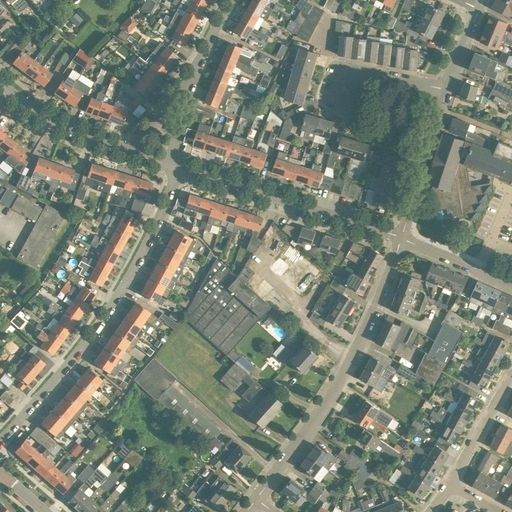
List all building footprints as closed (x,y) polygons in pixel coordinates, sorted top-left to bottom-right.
[(9,23),(0,16),(9,7),(3,0),(0,0),(0,23),(5,28),(9,23)] [(5,0),(11,6),(16,12),(18,12),(20,12),(22,11),(25,9),(26,7),(26,5),(26,3),(23,0),(5,0)] [(156,3),(150,0),(145,0),(141,9),(150,14),(156,3)] [(177,9),(185,12),(182,17),(195,24),(201,13),(175,0),(174,0),(173,4),(178,7),(177,9)] [(175,0),(201,13),(207,3),(202,0),(175,0)] [(273,10),(266,6),(254,0),(253,0),(247,11),(260,18),(267,21),(271,15),(277,18),(279,14),(273,10)] [(295,6),(308,15),(311,11),(313,6),(307,3),(308,0),(300,0),(296,5),(295,6)] [(333,0),(327,0),(323,8),(330,11),(334,2),(335,1),(333,0)] [(396,0),(385,0),(384,4),(386,5),(383,11),(390,14),(392,8),(396,0)] [(409,12),(414,0),(404,0),(401,8),(409,12)] [(511,18),(511,0),(496,0),(493,7),(511,18)] [(330,11),(335,13),(339,4),(334,2),(330,11)] [(325,11),(313,5),(313,6),(311,11),(322,17),(325,11)] [(430,6),(423,18),(417,15),(423,19),(438,26),(444,13),(430,6)] [(344,8),(341,14),(346,17),(350,11),(344,8)] [(242,21),(254,28),(260,18),(247,11),(242,21)] [(319,22),(322,17),(311,11),(308,15),(308,16),(319,22)] [(348,18),(354,21),(356,18),(353,17),(354,14),(350,12),(348,18)] [(76,27),(82,20),(75,14),(69,20),(76,27)] [(170,24),(190,35),(195,24),(182,17),(175,14),(172,20),(166,17),(164,21),(170,24)] [(316,27),(319,22),(308,16),(305,21),(316,27)] [(390,16),(385,28),(392,29),(391,29),(394,30),(405,32),(406,33),(406,32),(409,27),(405,24),(396,20),(396,19),(390,16)] [(130,17),(120,26),(128,34),(137,24),(130,17)] [(485,30),(502,37),(507,23),(490,17),(485,30)] [(161,26),(167,29),(170,24),(164,21),(159,19),(157,22),(162,25),(161,26)] [(438,26),(423,19),(417,31),(432,39),(438,26)] [(247,40),(254,28),(242,21),(235,33),(247,40)] [(313,32),(316,27),(305,21),(302,26),(313,32)] [(299,31),(302,27),(295,23),(291,32),(297,35),(299,31)] [(190,35),(170,24),(167,29),(164,35),(171,39),(184,46),(190,35)] [(46,25),(38,32),(44,38),(52,31),(46,25)] [(302,27),(299,31),(310,37),(313,32),(302,26),(302,27)] [(480,43),(497,50),(502,37),(485,30),(480,43)] [(140,45),(136,41),(121,31),(116,37),(124,43),(126,40),(137,49),(140,45)] [(310,37),(299,31),(297,35),(296,37),(308,43),(310,37)] [(22,41),(27,46),(34,39),(29,34),(22,41)] [(353,39),(354,39),(354,38),(341,37),(338,56),(351,57),(353,39)] [(428,44),(417,38),(414,44),(425,50),(428,44)] [(351,58),(364,60),(366,42),(367,41),(354,39),(353,39),(351,57),(351,58)] [(19,44),(14,40),(3,52),(8,56),(19,44)] [(379,45),(379,43),(366,42),(364,60),(364,61),(377,62),(379,45)] [(169,67),(177,58),(177,57),(159,43),(151,53),(169,67)] [(225,56),(251,66),(254,60),(250,59),(252,54),(242,50),(242,49),(230,44),(225,56)] [(287,48),(282,45),(279,50),(284,53),(287,48)] [(392,46),(379,45),(377,62),(376,64),(389,65),(390,65),(392,48),(392,46)] [(404,50),(405,50),(405,49),(392,48),(390,65),(389,65),(389,66),(402,67),(404,50)] [(314,68),(318,55),(300,49),(296,62),(314,68)] [(89,58),(79,50),(71,61),(83,69),(89,58)] [(402,67),(402,69),(416,70),(418,52),(405,50),(404,50),(402,67)] [(24,73),(32,61),(21,52),(12,64),(24,73)] [(511,56),(501,52),(498,60),(511,68),(511,56)] [(58,62),(64,66),(70,56),(65,53),(58,62)] [(150,67),(161,77),(169,67),(151,53),(144,62),(143,61),(143,62),(150,67)] [(491,79),(497,63),(475,54),(469,70),(491,79)] [(220,67),(233,73),(235,67),(242,70),(241,71),(256,77),(258,70),(251,66),(225,56),(220,67)] [(42,68),(32,61),(24,73),(33,80),(42,68)] [(161,77),(150,67),(143,62),(135,71),(136,71),(142,76),(154,86),(161,77)] [(292,74),(310,80),(314,68),(296,62),(292,74)] [(133,75),(136,71),(135,71),(131,67),(130,67),(128,70),(127,71),(133,75)] [(231,78),(233,73),(220,67),(215,79),(228,85),(235,88),(249,94),(251,89),(237,83),(238,81),(231,78)] [(42,68),(33,80),(43,87),(52,76),(42,68)] [(107,72),(106,72),(101,69),(96,79),(102,82),(107,72)] [(289,87),(307,92),(310,80),(292,74),(289,87)] [(105,95),(109,97),(111,98),(118,81),(112,76),(107,89),(105,95)] [(154,86),(142,76),(133,88),(145,97),(154,86)] [(67,77),(63,83),(61,82),(53,94),(63,100),(75,83),(67,77)] [(228,85),(215,79),(210,91),(223,96),(228,99),(230,99),(233,93),(234,93),(234,94),(246,99),(249,94),(235,88),(228,85)] [(74,107),(82,95),(86,97),(90,88),(77,80),(75,83),(63,100),(74,107)] [(492,90),(511,101),(511,98),(511,89),(496,83),(492,90)] [(478,89),(476,88),(464,84),(460,97),(472,101),(481,103),(484,92),(478,89)] [(102,87),(100,93),(98,92),(95,100),(90,99),(85,112),(96,117),(102,103),(105,95),(107,89),(102,87)] [(307,92),(289,87),(285,100),(303,105),(307,92)] [(488,98),(505,108),(511,111),(511,101),(492,90),(488,98)] [(217,109),(217,108),(223,111),(231,114),(233,109),(225,106),(228,99),(223,96),(210,91),(205,103),(217,109)] [(131,104),(136,108),(138,110),(142,105),(134,99),(131,104)] [(122,126),(127,113),(127,112),(126,112),(120,110),(121,105),(114,102),(113,107),(112,107),(107,121),(122,126)] [(107,121),(112,107),(102,103),(96,117),(107,121)] [(127,112),(127,113),(131,114),(136,108),(131,104),(128,107),(126,112),(127,112)] [(244,106),(240,118),(247,120),(251,109),(244,106)] [(267,114),(270,108),(264,106),(261,112),(267,114)] [(216,113),(206,109),(203,115),(214,120),(216,113)] [(278,115),(285,121),(291,118),(295,116),(292,110),(286,113),(283,110),(278,115)] [(302,130),(306,131),(304,139),(313,142),(320,119),(306,115),(302,130)] [(333,124),(320,119),(313,142),(325,145),(323,153),(330,155),(334,143),(327,141),(328,138),(329,138),(333,124)] [(480,138),(481,137),(468,132),(470,125),(453,119),(449,132),(466,137),(464,142),(473,145),(494,154),(498,145),(480,138)] [(212,127),(211,127),(199,124),(197,132),(193,146),(204,150),(209,136),(212,127)] [(279,139),(288,142),(292,129),(283,127),(279,139)] [(267,145),(273,148),(277,135),(271,133),(267,145)] [(511,147),(499,142),(498,145),(494,154),(473,145),(464,142),(454,138),(443,134),(427,184),(432,186),(435,203),(441,202),(443,210),(449,209),(450,217),(464,214),(468,214),(469,222),(479,220),(477,212),(482,211),(481,203),(487,202),(486,195),(491,194),(490,186),(470,189),(467,166),(511,184),(511,183),(511,147)] [(6,136),(0,143),(0,158),(2,160),(16,143),(6,136)] [(220,139),(209,136),(204,150),(215,154),(220,139)] [(234,136),(232,143),(228,157),(239,161),(244,144),(246,140),(234,136)] [(351,157),(355,142),(342,138),(338,153),(351,157)] [(228,157),(232,143),(220,139),(215,154),(228,157)] [(255,150),(252,149),(254,142),(246,140),(244,144),(239,161),(251,165),(255,150)] [(369,146),(355,142),(351,157),(349,163),(362,167),(365,162),(364,161),(369,146)] [(2,160),(20,175),(29,159),(24,155),(26,152),(16,143),(2,160)] [(263,168),(267,154),(255,150),(251,165),(263,168)] [(288,163),(291,155),(279,152),(277,159),(276,159),(272,173),(284,177),(288,163)] [(332,169),(333,169),(335,163),(337,157),(331,155),(327,167),(332,169)] [(381,164),(383,158),(373,155),(371,161),(381,164)] [(33,171),(31,176),(44,181),(46,176),(50,162),(38,158),(33,171)] [(50,162),(46,176),(52,178),(50,185),(47,192),(53,194),(62,167),(50,162)] [(284,177),(296,181),(300,167),(288,163),(284,177)] [(91,187),(93,180),(99,182),(103,168),(91,164),(87,178),(86,178),(84,185),(82,192),(87,193),(89,187),(91,187)] [(328,192),(333,178),(324,175),(323,175),(323,174),(318,173),(320,166),(313,164),(311,170),(307,184),(319,188),(319,186),(323,188),(323,190),(328,192)] [(383,165),(379,178),(396,184),(400,171),(383,165)] [(74,191),(76,186),(70,184),(74,171),(62,167),(53,194),(57,196),(60,189),(61,187),(74,191)] [(300,167),(296,181),(307,184),(311,170),(300,167)] [(112,185),(116,172),(103,168),(99,182),(96,191),(98,192),(102,192),(103,191),(109,193),(112,185)] [(116,172),(112,185),(116,187),(114,194),(116,195),(114,202),(114,205),(118,206),(128,176),(116,172)] [(16,187),(26,193),(31,179),(22,175),(16,187)] [(128,201),(131,191),(136,193),(140,180),(128,176),(118,206),(124,208),(126,200),(128,201)] [(333,178),(328,192),(335,194),(339,180),(333,178)] [(392,197),(396,184),(379,178),(375,192),(392,197)] [(140,180),(136,193),(148,197),(152,184),(140,180)] [(339,180),(335,194),(340,195),(345,182),(339,180)] [(346,197),(351,184),(345,182),(340,195),(346,197)] [(351,184),(346,197),(353,199),(357,186),(351,184)] [(357,186),(353,199),(359,201),(363,188),(357,186)] [(0,199),(0,202),(6,206),(32,221),(33,220),(37,222),(17,257),(35,268),(64,216),(47,206),(44,211),(40,209),(40,208),(6,188),(0,199)] [(37,198),(39,194),(34,191),(33,191),(30,190),(28,193),(37,198)] [(388,211),(392,197),(375,192),(371,205),(388,211)] [(188,196),(182,214),(195,218),(197,212),(201,200),(188,196)] [(145,203),(134,199),(130,211),(140,215),(145,203)] [(209,216),(213,203),(201,200),(197,212),(209,216)] [(209,216),(206,223),(204,230),(207,231),(208,232),(209,233),(211,226),(219,228),(221,220),(222,220),(226,207),(213,203),(209,216)] [(230,239),(238,211),(226,207),(222,220),(228,222),(225,230),(226,230),(224,237),(230,239)] [(250,215),(238,211),(230,239),(234,240),(237,230),(243,232),(245,228),(246,228),(250,215)] [(113,216),(112,218),(109,222),(117,226),(130,233),(137,220),(124,213),(121,220),(113,216)] [(250,215),(246,228),(258,232),(262,219),(250,215)] [(109,222),(104,219),(102,224),(107,227),(104,233),(111,237),(124,244),(130,233),(117,226),(109,222)] [(190,232),(193,224),(181,220),(178,225),(190,232)] [(282,230),(298,243),(305,246),(305,243),(311,245),(315,233),(302,229),(302,230),(286,225),(282,230)] [(195,241),(192,240),(176,231),(171,239),(187,248),(191,250),(195,241)] [(336,255),(340,241),(324,235),(320,248),(328,251),(328,252),(336,255)] [(261,240),(251,236),(246,250),(252,253),(261,240)] [(105,248),(118,255),(124,244),(111,237),(109,242),(101,238),(100,240),(95,237),(92,241),(98,244),(105,248)] [(183,256),(186,258),(191,250),(187,248),(171,239),(167,247),(183,256)] [(378,269),(363,261),(364,259),(358,256),(363,247),(352,244),(350,248),(345,257),(359,265),(354,274),(353,275),(369,284),(378,269)] [(187,258),(186,258),(183,256),(167,247),(162,255),(178,264),(182,266),(187,258)] [(378,269),(385,257),(376,252),(371,250),(363,247),(358,256),(364,259),(363,261),(378,269)] [(112,266),(118,255),(105,248),(100,259),(112,266)] [(333,262),(338,265),(345,254),(340,251),(333,262)] [(182,267),(182,266),(178,264),(162,255),(158,263),(174,272),(179,275),(183,268),(182,267)] [(67,260),(59,256),(56,263),(63,267),(67,260)] [(81,262),(106,276),(112,266),(100,259),(97,263),(90,258),(88,261),(83,258),(81,262)] [(78,275),(87,280),(100,287),(106,276),(81,262),(78,266),(82,268),(78,275)] [(158,263),(153,271),(174,282),(175,283),(179,275),(174,272),(158,263)] [(441,267),(432,263),(425,281),(434,284),(441,267)] [(56,273),(60,268),(55,264),(51,269),(56,273)] [(450,270),(441,267),(434,284),(442,288),(450,270)] [(353,275),(354,274),(346,269),(343,274),(339,272),(336,278),(347,287),(351,289),(362,295),(369,284),(353,275)] [(458,274),(450,270),(442,288),(451,291),(458,274)] [(174,282),(153,271),(149,279),(169,290),(171,291),(174,285),(173,284),(174,282)] [(76,285),(80,280),(70,273),(66,279),(76,285)] [(421,280),(403,274),(400,283),(417,290),(421,280)] [(461,295),(468,278),(458,274),(451,291),(461,295)] [(335,277),(334,278),(329,286),(336,291),(333,297),(338,300),(334,307),(348,316),(356,303),(343,294),(347,287),(336,278),(335,277)] [(161,296),(161,295),(165,298),(169,290),(149,279),(145,287),(161,296)] [(489,287),(478,282),(472,296),(472,297),(469,302),(479,307),(489,287)] [(83,287),(79,292),(72,287),(66,283),(62,288),(66,290),(88,306),(95,295),(83,287)] [(414,299),(417,290),(400,283),(397,292),(414,299)] [(156,304),(161,306),(164,300),(160,297),(161,296),(145,287),(140,295),(156,304)] [(489,287),(479,307),(491,312),(500,292),(489,287)] [(69,307),(80,316),(88,306),(66,290),(62,288),(59,292),(66,296),(65,297),(72,302),(69,307)] [(28,293),(23,289),(19,293),(24,298),(28,293)] [(411,308),(414,299),(397,292),(393,301),(411,308)] [(511,297),(500,292),(491,312),(501,316),(500,317),(502,317),(511,297)] [(172,301),(177,304),(186,309),(190,302),(187,300),(186,302),(175,296),(172,301)] [(459,306),(460,307),(466,299),(461,296),(455,304),(459,306)] [(511,320),(511,297),(502,317),(500,317),(498,321),(502,323),(500,328),(498,327),(496,331),(508,337),(511,328),(503,324),(505,318),(511,320)] [(73,325),(80,316),(69,307),(65,311),(51,301),(47,307),(49,308),(55,312),(73,325)] [(393,301),(390,310),(407,317),(411,308),(393,301)] [(130,310),(151,325),(156,317),(135,303),(130,310)] [(284,328),(288,324),(269,307),(265,311),(284,328)] [(320,316),(314,312),(309,318),(322,327),(326,320),(332,323),(340,328),(348,316),(334,307),(329,314),(324,310),(320,316)] [(46,312),(52,316),(51,317),(58,322),(55,327),(66,335),(73,325),(55,312),(49,308),(46,312)] [(130,310),(125,318),(146,332),(151,325),(156,329),(151,325),(130,310)] [(457,327),(463,319),(450,311),(444,321),(463,333),(464,331),(457,327)] [(182,318),(171,312),(168,317),(178,324),(182,318)] [(10,322),(20,331),(27,322),(16,314),(10,322)] [(158,319),(161,321),(173,330),(177,325),(161,314),(158,319)] [(480,326),(482,320),(478,318),(473,316),(470,322),(480,326)] [(125,318),(120,325),(139,338),(144,331),(146,333),(146,332),(125,318)] [(492,329),(496,331),(498,327),(500,328),(502,323),(498,321),(496,320),(492,329)] [(419,333),(414,329),(404,323),(402,322),(400,327),(386,321),(376,342),(385,347),(391,350),(391,349),(396,352),(400,343),(412,349),(419,333)] [(445,364),(461,337),(463,333),(444,321),(441,324),(443,325),(435,341),(428,355),(445,364)] [(1,328),(5,332),(10,326),(10,325),(7,322),(1,328)] [(59,345),(66,335),(55,327),(51,332),(38,323),(35,327),(40,331),(59,345)] [(115,333),(133,346),(139,338),(120,325),(115,333)] [(59,345),(40,331),(36,337),(43,342),(40,347),(52,355),(59,345)] [(109,340),(124,351),(125,349),(129,344),(133,346),(115,333),(109,340)] [(482,347),(503,356),(509,344),(494,337),(494,336),(490,334),(487,339),(487,340),(485,343),(479,339),(477,344),(482,347)] [(159,342),(163,344),(168,338),(164,335),(159,342)] [(296,339),(291,345),(290,343),(285,348),(284,348),(276,357),(285,366),(288,362),(302,374),(316,358),(296,339)] [(128,354),(124,351),(109,340),(104,348),(119,358),(125,363),(130,355),(128,354)] [(241,355),(238,352),(233,347),(226,355),(234,363),(241,355)] [(503,356),(482,347),(481,349),(480,348),(476,355),(482,359),(497,366),(503,356)] [(119,358),(104,348),(99,355),(122,371),(127,364),(125,363),(119,358)] [(28,354),(21,361),(36,374),(44,364),(34,355),(31,357),(28,354)] [(428,355),(425,354),(416,374),(417,375),(433,385),(445,364),(428,355)] [(99,355),(93,363),(113,377),(118,369),(121,371),(122,371),(99,355)] [(155,401),(156,399),(169,385),(176,378),(153,357),(133,380),(155,401)] [(394,369),(372,357),(366,368),(380,376),(388,380),(394,369)] [(477,369),(491,377),(497,366),(482,359),(480,364),(475,361),(473,364),(472,366),(477,369)] [(17,366),(31,379),(36,374),(21,361),(17,366)] [(248,402),(257,392),(264,397),(247,416),(260,428),(281,405),(234,363),(219,379),(231,390),(242,379),(250,386),(241,396),(248,402)] [(400,365),(397,372),(414,381),(417,375),(416,374),(400,365)] [(27,385),(31,379),(17,366),(13,371),(16,374),(16,375),(27,385)] [(366,368),(360,379),(373,387),(374,386),(381,390),(384,386),(376,382),(380,376),(366,368)] [(88,369),(82,376),(96,388),(102,381),(88,369)] [(468,385),(479,391),(482,386),(485,388),(491,377),(477,369),(471,380),(468,385)] [(0,380),(8,388),(12,383),(8,379),(11,375),(7,372),(4,376),(4,375),(0,379),(0,380)] [(91,394),(96,388),(82,376),(77,382),(91,394)] [(25,387),(20,382),(16,386),(22,391),(25,387)] [(71,389),(85,401),(91,394),(77,382),(71,389)] [(475,399),(478,393),(460,383),(457,389),(459,390),(454,399),(449,396),(447,401),(452,403),(453,401),(458,404),(473,412),(478,401),(475,399)] [(169,385),(156,399),(211,450),(214,447),(218,442),(219,441),(214,437),(219,431),(169,385)] [(65,397),(82,412),(88,405),(84,401),(85,401),(71,389),(65,397)] [(14,401),(5,392),(0,397),(0,399),(8,407),(14,401)] [(59,403),(76,419),(82,412),(65,397),(59,403)] [(359,410),(386,428),(396,434),(400,428),(391,421),(384,416),(382,419),(376,414),(379,410),(365,401),(359,410)] [(53,411),(70,426),(76,419),(59,403),(53,411)] [(467,422),(473,412),(458,404),(452,414),(467,422)] [(367,428),(374,432),(377,429),(383,432),(386,428),(359,410),(352,419),(366,429),(367,428)] [(461,433),(467,422),(452,414),(446,410),(442,416),(437,414),(433,411),(430,416),(432,417),(461,433)] [(64,432),(70,426),(53,411),(47,417),(64,432)] [(47,417),(41,424),(41,425),(58,439),(64,432),(64,433),(64,432),(47,417)] [(461,433),(432,417),(431,419),(430,419),(440,424),(435,433),(440,436),(440,437),(455,444),(461,433)] [(107,424),(101,418),(96,424),(103,429),(107,424)] [(427,435),(422,432),(425,427),(414,421),(410,427),(417,432),(418,430),(427,435)] [(102,430),(96,425),(92,430),(98,435),(102,430)] [(511,429),(502,425),(496,436),(511,443),(511,429)] [(36,427),(29,435),(40,445),(41,445),(47,437),(36,427)] [(112,433),(107,429),(101,436),(106,440),(112,433)] [(415,436),(424,441),(427,435),(418,430),(417,432),(415,436)] [(86,436),(91,439),(95,435),(90,431),(86,436)] [(399,453),(393,449),(364,431),(358,440),(374,449),(377,445),(382,448),(381,449),(395,458),(399,453)] [(511,443),(496,436),(490,447),(503,454),(503,453),(511,457),(511,455),(511,443)] [(34,470),(40,464),(45,459),(45,458),(56,445),(47,437),(41,445),(46,449),(41,455),(36,451),(25,463),(34,470)] [(250,456),(232,439),(226,445),(222,442),(221,443),(219,441),(218,442),(242,465),(250,456)] [(123,459),(132,449),(122,440),(117,446),(121,449),(123,447),(126,449),(120,456),(123,459)] [(25,463),(36,451),(25,441),(14,453),(25,463)] [(235,472),(242,465),(218,442),(214,447),(226,458),(223,461),(235,472)] [(54,456),(61,448),(56,445),(49,453),(54,456)] [(442,465),(443,464),(449,455),(435,446),(428,457),(442,465)] [(309,456),(328,471),(337,459),(331,455),(324,450),(323,452),(316,447),(309,456)] [(123,459),(130,465),(134,468),(137,464),(142,458),(132,449),(123,459)] [(364,465),(368,458),(353,449),(349,456),(362,464),(364,465)] [(349,456),(342,450),(337,456),(347,463),(344,467),(354,475),(358,470),(362,464),(349,456)] [(494,466),(499,458),(488,452),(473,478),(476,480),(472,486),(483,493),(492,478),(486,475),(492,464),(494,466)] [(417,464),(436,476),(442,465),(428,457),(424,454),(422,456),(417,464)] [(328,471),(309,456),(302,464),(301,467),(308,472),(307,474),(319,483),(328,471)] [(223,464),(214,457),(209,462),(217,470),(223,464)] [(45,459),(40,464),(34,470),(44,479),(54,467),(45,459)] [(53,487),(63,475),(73,464),(69,460),(59,471),(54,467),(44,479),(53,487)] [(53,487),(62,495),(75,479),(70,475),(77,467),(73,464),(63,475),(53,487)] [(368,477),(372,471),(364,465),(362,464),(358,470),(368,477)] [(411,474),(429,486),(436,476),(417,464),(412,472),(411,474)] [(77,478),(83,483),(94,471),(87,465),(77,478)] [(495,499),(505,481),(510,483),(511,479),(511,465),(506,477),(501,474),(497,481),(492,478),(483,493),(495,499)] [(83,483),(75,493),(67,502),(77,510),(89,498),(83,493),(88,488),(89,489),(96,481),(100,485),(107,477),(97,468),(94,471),(83,483)] [(408,488),(422,497),(429,486),(411,474),(412,472),(407,469),(404,473),(409,476),(407,479),(412,482),(408,488)] [(358,470),(354,475),(355,476),(364,482),(368,477),(358,470)] [(218,476),(212,472),(204,481),(204,482),(208,485),(213,490),(226,500),(234,489),(218,476)] [(356,490),(366,487),(364,482),(355,476),(354,476),(351,480),(356,490)] [(77,510),(79,511),(94,511),(99,507),(94,502),(103,492),(106,494),(115,485),(107,477),(100,485),(89,498),(77,510)] [(183,493),(191,500),(196,493),(179,480),(175,486),(183,493)] [(301,494),(306,498),(314,505),(318,499),(321,495),(312,489),(309,493),(291,480),(282,492),(295,502),(301,494)] [(162,488),(169,493),(174,487),(167,481),(162,488)] [(204,482),(196,493),(218,510),(226,500),(213,490),(208,485),(204,482)] [(325,490),(317,483),(312,489),(321,495),(325,490)] [(329,493),(333,496),(338,498),(342,494),(333,487),(329,493)] [(94,511),(108,511),(111,509),(109,507),(114,500),(120,494),(115,489),(99,507),(94,511)] [(318,499),(324,503),(331,494),(333,496),(329,493),(325,490),(321,495),(318,499)] [(130,501),(126,498),(113,511),(121,511),(126,508),(125,507),(130,501)] [(349,511),(349,501),(342,499),(342,511),(335,508),(332,511),(349,511)] [(390,511),(388,506),(386,501),(384,502),(375,506),(377,511),(390,511)] [(404,511),(400,501),(388,506),(390,511),(404,511)]
